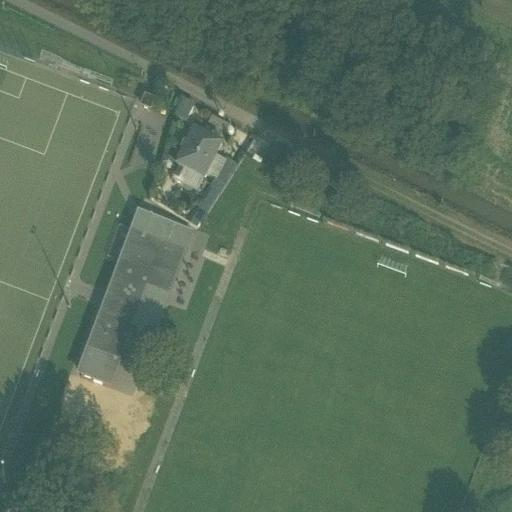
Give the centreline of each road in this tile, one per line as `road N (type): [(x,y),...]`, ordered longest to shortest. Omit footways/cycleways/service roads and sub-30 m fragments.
road 1 (unclassified): [(262,128),(9,0)]
road 2 (track): [(511,254),(262,128)]
